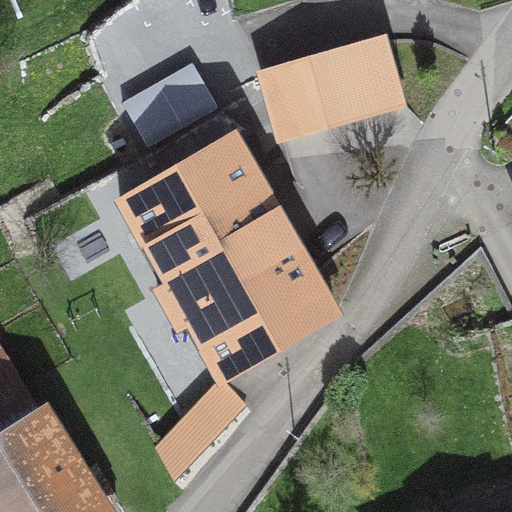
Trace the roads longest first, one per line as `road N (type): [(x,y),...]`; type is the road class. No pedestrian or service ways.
road 1 (residential): [(206,511),(349,326),(422,184)]
road 2 (residential): [(422,184),(511,46)]
